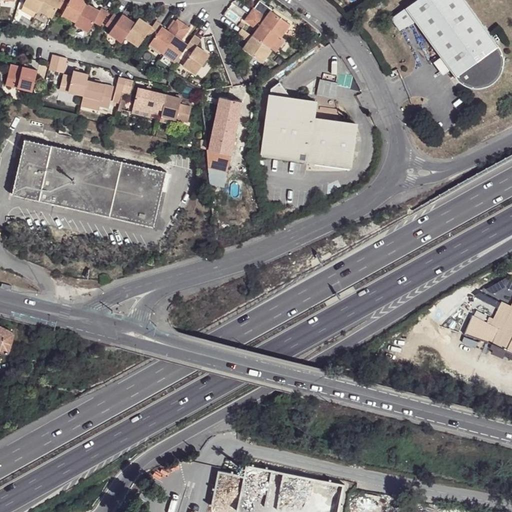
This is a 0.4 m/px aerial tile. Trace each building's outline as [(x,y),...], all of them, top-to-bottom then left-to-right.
[(37,10),(42,0),(25,0),(23,6),(36,13),(37,10)] [(42,0),(37,10),(50,17),(56,7),(60,0),(42,0)] [(84,4),(86,2),(82,0),(60,0),(56,7),(63,10),(61,13),(75,21),(84,4)] [(462,0),(415,0),(390,18),(398,30),(412,20),(439,57),(448,70),(453,77),(454,79),(456,80),(457,82),(458,83),(460,84),(461,85),(463,86),(465,87),(466,87),(468,88),(470,88),(472,89),(474,89),(476,88),(477,88),(479,88),(481,88),(483,87),(484,87),(486,86),(488,85),(489,84),(491,83),(492,82),(494,81),(495,79),(496,78),(497,76),(498,75),(499,73),(500,71),(500,70),(501,68),(501,66),(501,64),(501,62),(501,60),(501,58),(501,57),(500,55),(500,53),(499,51),(498,50),(497,48),(496,47),(462,0)] [(100,10),(98,12),(84,4),(75,21),(74,23),(88,31),(89,28),(95,32),(106,13),(100,10)] [(253,9),(249,15),(279,36),(280,37),(282,34),(290,24),(270,10),(270,11),(261,4),(256,10),(253,9)] [(125,35),(134,23),(122,14),(118,18),(113,14),(105,25),(110,29),(109,31),(121,40),(125,35)] [(245,21),(257,29),(252,36),(269,48),(279,36),(249,15),(245,21)] [(161,27),(162,26),(156,21),(152,27),(138,17),(134,23),(125,35),(139,46),(147,33),(153,37),(161,27)] [(177,20),(168,32),(161,27),(153,37),(149,43),(162,53),(183,24),(177,20)] [(180,41),(189,28),(183,24),(162,53),(175,62),(184,49),(187,45),(180,41)] [(290,24),(282,34),(288,38),(295,28),(290,24)] [(240,25),(238,27),(241,29),(248,33),(249,31),(240,25)] [(271,50),(269,48),(252,36),(241,29),(237,35),(248,42),(243,49),(262,63),(271,50)] [(200,40),(194,35),(187,45),(184,49),(175,62),(193,74),(207,54),(195,46),(200,40)] [(50,62),(49,68),(64,72),(67,56),(53,53),(50,62)] [(448,70),(439,57),(431,63),(440,75),(448,70)] [(11,62),(5,84),(31,91),(37,69),(11,62)] [(87,79),(88,74),(73,70),(72,76),(63,74),(59,89),(83,96),(87,79)] [(122,94),(126,79),(118,77),(114,92),(122,94)] [(83,96),(83,102),(100,106),(108,108),(113,86),(87,79),(83,96)] [(126,79),(122,94),(129,96),(132,80),(126,79)] [(270,89),(261,155),(350,168),(356,124),(313,118),(316,101),(285,97),(285,91),(279,82),(270,89)] [(161,116),(166,95),(138,87),(132,109),(161,116)] [(122,94),(114,92),(112,101),(120,103),(122,94)] [(166,95),(161,116),(187,123),(191,107),(180,104),(181,98),(166,95)] [(228,99),(221,99),(213,136),(235,141),(244,104),(228,99)] [(83,102),(82,105),(98,110),(100,106),(83,102)] [(59,135),(73,139),(75,131),(61,128),(59,135)] [(235,141),(213,136),(210,151),(231,157),(232,156),(235,141)] [(12,195),(154,227),(167,173),(25,140),(12,195)] [(210,151),(208,150),(210,169),(227,173),(231,157),(210,151)] [(227,173),(210,169),(211,185),(224,188),(227,173)] [(511,307),(502,303),(494,320),(490,318),(487,322),(474,316),(465,334),(479,339),(493,345),(511,307)] [(511,306),(511,307),(493,345),(511,354),(511,306)] [(0,327),(0,349),(3,351),(4,352),(7,351),(7,348),(7,349),(11,332),(8,330),(0,327)] [(336,511),(342,478),(243,462),(241,470),(217,466),(210,505),(244,511),(246,497),(297,505),(295,511),(336,511)]
